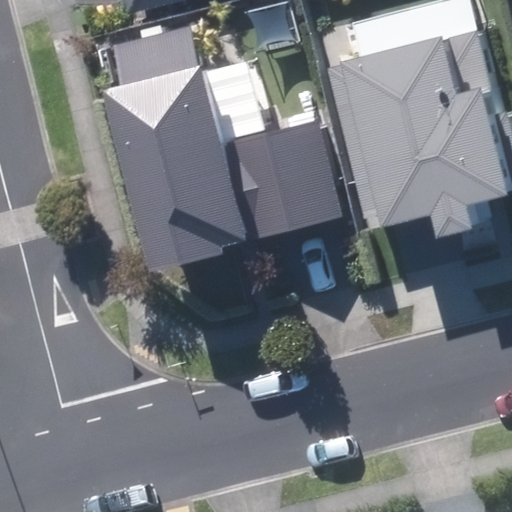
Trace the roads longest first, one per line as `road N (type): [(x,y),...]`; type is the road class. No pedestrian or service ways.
road 1 (residential): [(511,369),(79,476)]
road 2 (residential): [(79,476),(0,162)]
